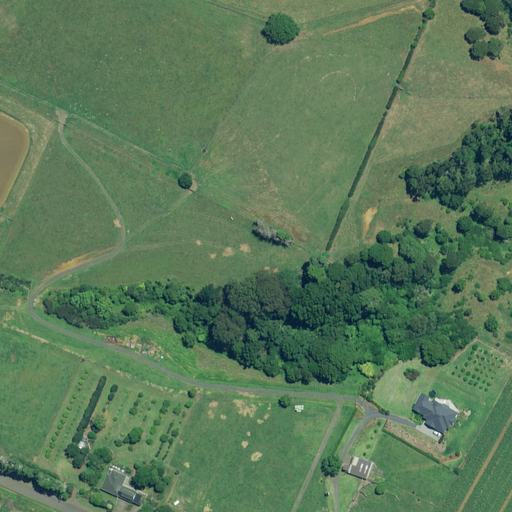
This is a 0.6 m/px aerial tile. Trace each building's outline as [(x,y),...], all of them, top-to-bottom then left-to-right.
[(459,413),(423,393),(414,410),(425,415),(423,417),(428,420),(426,423),(446,434),(451,424),(453,425),(459,413)] [(331,406),(295,401),(294,414),(330,419),(331,406)] [(83,450),(89,436),(82,433),(76,447),(83,450)] [(75,463),(79,455),(73,452),(70,460),(75,463)] [(373,463),(355,457),(351,466),(346,465),(344,471),(368,479),(373,463)] [(126,471),(112,464),(102,489),(119,497),(120,495),(140,504),(144,494),(127,487),(131,477),(125,474),(126,471)]
